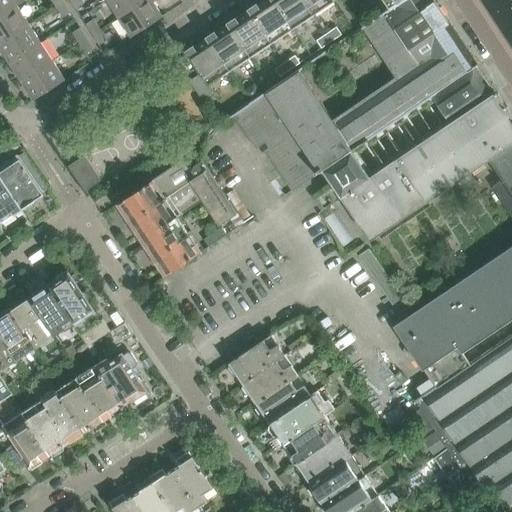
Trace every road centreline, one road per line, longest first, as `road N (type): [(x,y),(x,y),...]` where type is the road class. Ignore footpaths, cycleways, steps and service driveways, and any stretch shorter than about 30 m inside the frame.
road 1 (residential): [(200,5),(20,125),(0,93)]
road 2 (residential): [(202,406),(79,214)]
road 3 (residential): [(33,511),(202,406)]
road 4 (residential): [(274,511),(202,406)]
